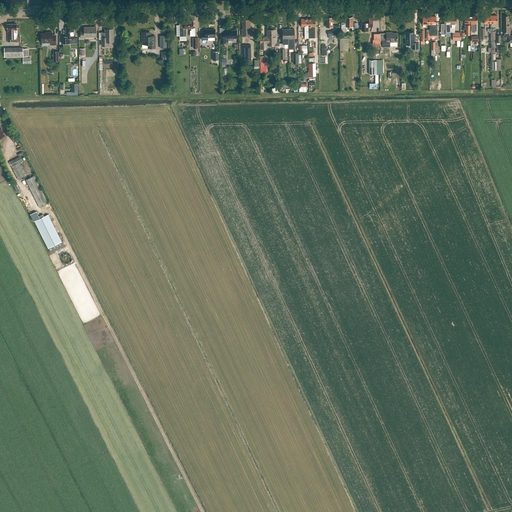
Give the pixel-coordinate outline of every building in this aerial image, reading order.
[(497,15),(484,16),(484,24),(497,23),(497,15)] [(505,36),(503,36),(503,39),(507,39),(507,43),(511,42),(511,35),(509,36),(509,33),(510,33),(510,29),(509,29),(509,22),(508,22),(508,16),(503,16),(503,20),(502,20),(502,33),(505,33),(505,36)] [(346,23),(341,23),(341,32),(347,32),(347,27),(353,27),(353,17),(346,17),(346,23)] [(368,26),(373,26),(372,17),(365,17),(366,22),(361,22),(361,31),(368,31),(368,26)] [(242,20),(243,29),(242,29),(242,36),(251,36),(250,20),(242,20)] [(184,21),(184,28),(179,29),(179,36),(187,36),(186,29),(189,28),(189,21),(184,21)] [(17,30),(17,24),(7,24),(7,33),(7,42),(20,42),(20,36),(17,36),(17,30)] [(74,38),(74,27),(66,27),(66,36),(62,36),(62,43),(70,43),(70,38),(74,38)] [(85,37),(96,37),(96,27),(84,27),(84,31),(81,31),(81,38),(85,38),(85,37)] [(267,45),(272,45),(274,45),(275,48),(279,48),(279,42),(276,42),(276,29),(273,29),(273,28),(272,27),(270,27),(269,28),(269,30),(267,30),(267,35),(268,35),(268,38),(265,38),(265,37),(260,37),(260,49),(267,49),(267,45)] [(108,42),(114,41),(113,28),(105,29),(105,32),(102,32),(102,37),(102,46),(108,46),(108,42)] [(215,29),(205,30),(205,32),(202,32),(202,40),(208,40),(208,36),(215,36),(215,29)] [(220,40),(220,43),(226,43),(226,40),(226,38),(228,38),(228,40),(233,40),(233,38),(237,38),(237,30),(228,30),(228,29),(224,29),(224,33),(220,33),(220,40)] [(48,32),(48,33),(41,34),(41,42),(50,42),(50,45),(56,45),(56,38),(52,38),(52,32),(48,32)] [(386,33),(380,33),(380,47),(382,47),(390,47),(390,42),(397,42),(397,33),(390,33),(390,32),(386,33)] [(405,32),(406,45),(406,46),(407,47),(410,47),(410,46),(410,45),(412,44),(412,48),(418,48),(418,42),(414,42),(414,32),(405,32)] [(148,33),(141,33),(141,45),(147,45),(148,49),(155,49),(154,37),(149,37),(148,36),(148,33)] [(340,38),(340,50),(348,50),(348,38),(340,38)] [(251,46),(242,46),(242,60),(244,60),(244,63),(251,63),(251,46)] [(4,58),(23,57),(28,57),(28,49),(23,49),(23,47),(4,48),(4,58)] [(115,60),(104,60),(104,63),(118,63),(118,55),(115,55),(115,60)] [(369,61),(369,75),(377,75),(377,61),(369,61)] [(20,162),(11,166),(18,180),(27,176),(20,162)] [(39,207),(48,203),(34,176),(26,180),(39,207)] [(36,211),(30,214),(34,221),(40,218),(36,211)] [(48,248),(61,241),(48,214),(40,218),(34,221),(48,248)]
